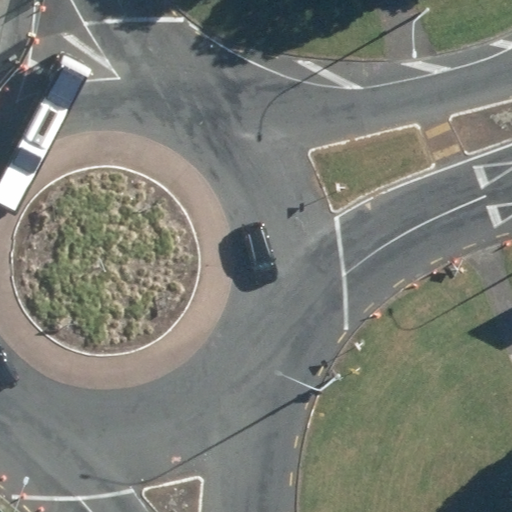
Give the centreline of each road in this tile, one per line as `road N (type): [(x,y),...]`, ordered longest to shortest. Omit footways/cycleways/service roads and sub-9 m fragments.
road 1 (secondary): [(511,185),(376,250),(242,353)]
road 2 (secondary): [(218,137),(503,76)]
road 3 (primary): [(218,137),(247,179),(267,233),(265,292),(242,353)]
road 4 (primary): [(229,370),(158,418),(101,427),(45,416)]
road 5 (primary): [(0,133),(54,104),(108,97),(177,115)]
road 6 (primary): [(229,370),(227,511)]
road 7 (primary): [(117,0),(177,115)]
road 8 (primary): [(125,511),(45,416)]
